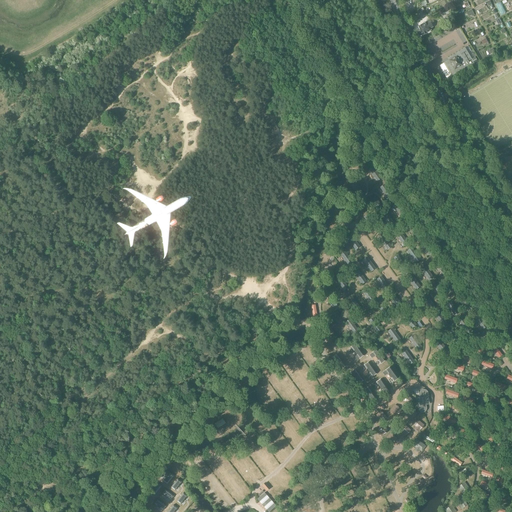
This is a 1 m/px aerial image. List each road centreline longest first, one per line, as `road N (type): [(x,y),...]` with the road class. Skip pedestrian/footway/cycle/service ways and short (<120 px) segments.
road 1 (secondary): [(511,213),(402,24)]
road 2 (track): [(112,0),(26,52),(0,46)]
